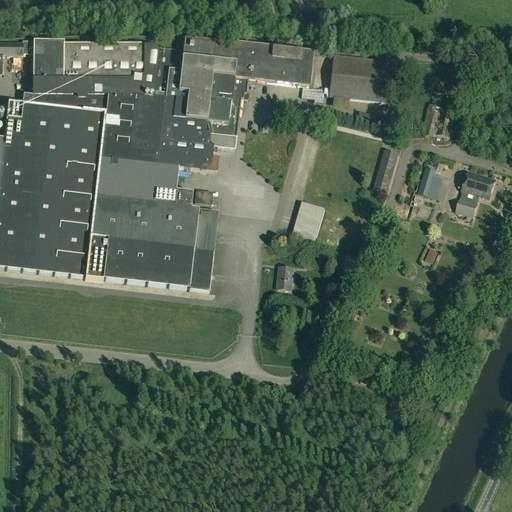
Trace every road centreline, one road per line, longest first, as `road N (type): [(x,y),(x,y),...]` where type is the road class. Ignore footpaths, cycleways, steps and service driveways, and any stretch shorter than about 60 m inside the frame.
road 1 (unclassified): [(0,345),(297,377),(312,363),(393,198),(404,157)]
road 2 (unclassified): [(460,156),(464,109),(445,66),(422,56),(298,49),(278,31),(267,0)]
road 3 (unclassified): [(399,511),(511,273)]
road 4 (track): [(17,511),(21,385),(0,347)]
